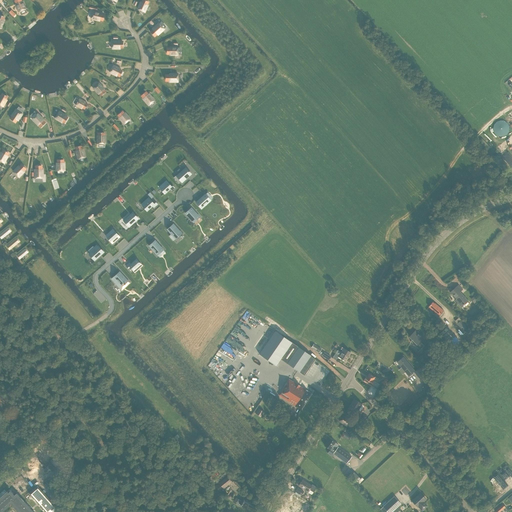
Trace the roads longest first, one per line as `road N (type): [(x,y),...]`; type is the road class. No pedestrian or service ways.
road 1 (track): [(205,511),(198,485),(125,426),(103,385),(47,326),(0,300)]
road 2 (tertiary): [(347,379),(440,238),(511,197)]
road 3 (residential): [(57,338),(109,311),(99,271),(184,196)]
road 4 (unclassified): [(471,511),(347,379)]
road 5 (track): [(109,451),(0,333)]
road 6 (tertiary): [(265,511),(347,379)]
road 7 (track): [(73,511),(74,479),(160,424)]
